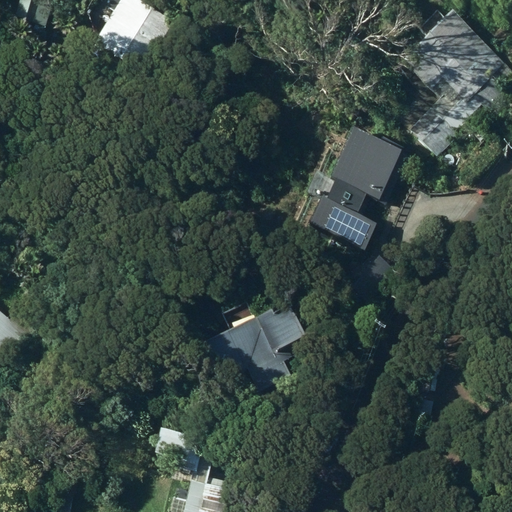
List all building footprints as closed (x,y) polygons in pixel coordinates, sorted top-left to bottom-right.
[(18,0),(15,12),(45,23),(53,0),(18,0)] [(142,70),(174,19),(143,0),(97,0),(79,31),(142,70)] [(510,66),(453,5),(400,55),(441,98),(410,128),(437,157),(469,127),(464,121),(482,104),(495,117),(509,103),(491,85),(510,66)] [(44,45),(47,31),(34,27),(30,41),(44,45)] [(407,157),(350,133),(308,231),(365,255),(407,157)] [(383,287),(367,271),(347,291),(363,307),(383,287)] [(289,299),(201,338),(218,378),(247,365),(257,388),(289,374),(283,359),(296,353),(289,338),(304,332),(289,299)] [(4,368),(35,329),(12,311),(8,315),(0,308),(0,391),(3,394),(16,377),(4,368)] [(203,446),(159,432),(150,465),(193,478),(203,446)] [(223,511),(231,482),(209,477),(207,483),(190,479),(186,499),(174,496),(169,511),(223,511)] [(74,511),(76,490),(51,489),(49,511),(74,511)]
